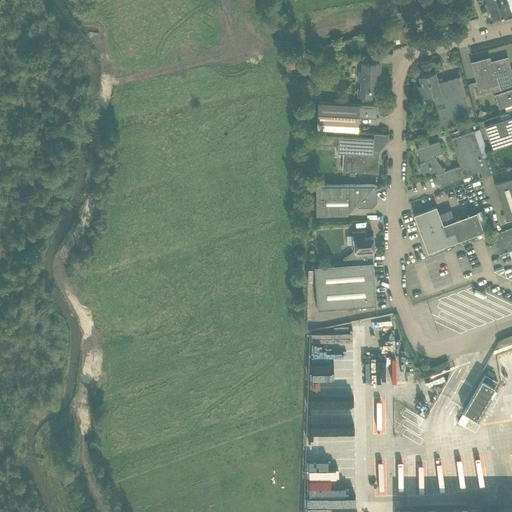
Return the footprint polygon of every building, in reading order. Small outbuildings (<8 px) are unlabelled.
[(506,1),(505,0),(485,0),(487,3),(485,4),(486,6),(485,7),(486,9),(506,1)] [(493,19),(511,12),(506,1),(486,9),(487,11),(488,11),(488,13),(490,12),(493,19)] [(359,72),(358,81),(361,81),(361,90),(362,90),(361,97),(371,98),(372,91),(378,91),(379,82),(382,82),(382,81),(381,81),(381,76),(382,76),(382,75),(379,75),(379,64),(375,64),(375,56),(363,55),(362,63),(362,72),(359,72)] [(472,63),(474,72),(477,85),(500,79),(511,76),(511,72),(507,58),(485,64),(484,59),(472,63)] [(511,71),(511,72),(511,76),(500,79),(502,86),(498,88),(499,92),(494,94),(499,108),(511,104),(511,71)] [(440,125),(469,118),(459,77),(446,81),(447,84),(438,87),(435,73),(419,77),(421,85),(418,86),(420,97),(432,94),(440,125)] [(318,102),(316,123),(327,124),(344,125),(347,125),(357,126),(358,117),(370,118),(376,118),(377,106),(359,104),(349,104),(318,102)] [(511,142),(511,116),(484,126),(492,149),(511,142)] [(482,158),(473,130),(450,137),(460,166),(445,171),(436,174),(435,174),(439,186),(464,177),(463,175),(480,170),(482,177),(494,174),(488,156),(482,158)] [(373,150),(374,138),(338,136),(316,135),(315,147),(316,147),(316,145),(337,146),(337,153),(343,153),(342,171),(378,173),(379,151),(373,150)] [(442,153),(439,141),(416,149),(420,160),(423,159),(424,162),(420,164),(419,170),(423,175),(435,171),(436,174),(445,171),(444,168),(442,168),(441,166),(436,160),(435,155),(442,153)] [(511,180),(510,179),(494,184),(506,220),(511,218),(511,180)] [(376,185),(376,184),(315,185),(316,215),(346,214),(356,205),(358,207),(371,207),(376,202),(376,189),(374,187),(375,185),(376,185)] [(483,231),(476,212),(443,225),(436,206),(413,215),(427,252),(483,231)] [(511,249),(511,233),(510,228),(491,235),(498,254),(511,249)] [(365,237),(364,231),(352,232),(353,245),(351,247),(354,251),(343,258),(372,256),(372,253),(374,249),(373,247),(374,245),(373,236),(365,237)] [(317,310),(376,305),(372,256),(343,258),(343,264),(314,267),(317,310)] [(390,385),(390,357),(389,357),(389,356),(396,356),(396,347),(382,347),(382,356),(367,356),(367,385),(390,385)] [(357,369),(314,369),(313,511),(334,511),(334,504),(348,504),(348,493),(359,493),(359,432),(347,432),(347,424),(342,424),(342,413),(352,413),(352,404),(356,404),(357,369)] [(485,373),(462,413),(475,420),(488,397),(492,389),(493,388),(497,381),(485,373)] [(397,446),(398,412),(385,412),(385,423),(372,423),(372,446),(397,446)]
